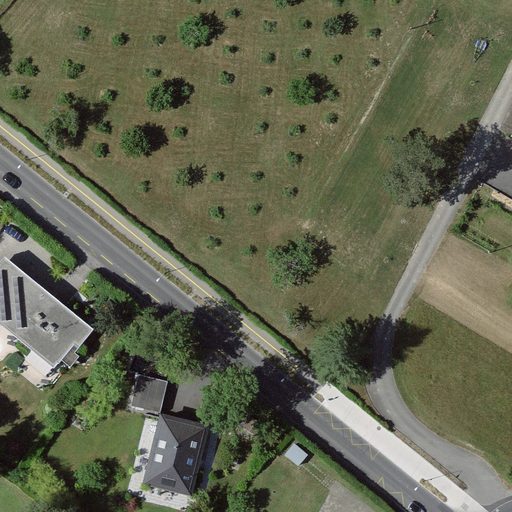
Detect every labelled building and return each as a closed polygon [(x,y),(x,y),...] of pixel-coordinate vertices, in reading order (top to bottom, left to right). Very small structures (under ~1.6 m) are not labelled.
[(511,100),(498,127),(511,133),(511,100)] [(81,349),(95,332),(7,260),(0,268),(0,323),(57,369),(76,346),(81,349)] [(172,381),(142,374),(135,405),(164,412),(172,381)] [(188,422),(160,415),(142,485),(191,497),(209,427),(188,422)] [(266,427),(249,415),(241,427),(258,439),(266,427)] [(309,456),(296,445),(287,456),(300,467),(309,456)]
